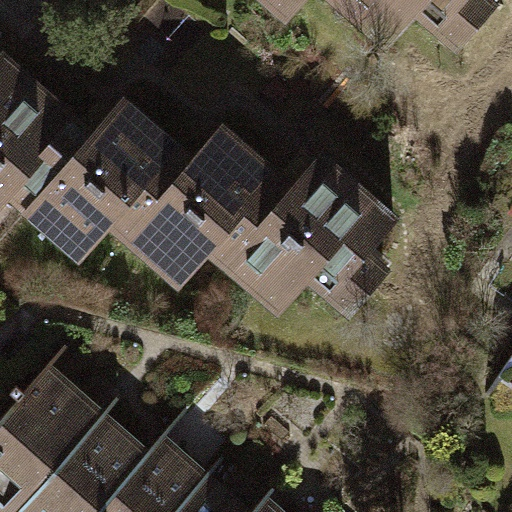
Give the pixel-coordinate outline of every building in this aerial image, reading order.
[(340,0),(368,24),(389,0),(408,0),(457,43),(492,3),(487,0),(340,0)] [(90,201),(126,233),(191,159),(119,98),(87,134),(0,58),(0,183),(60,236),(90,201)] [(191,159),(126,233),(160,262),(189,229),(257,288),(287,254),(350,308),(384,268),(364,251),(393,217),(319,153),(289,187),(219,127),(191,159)] [(511,348),(498,369),(511,378),(511,348)] [(0,436),(0,511),(17,511),(98,417),(40,368),(0,414),(0,436)] [(17,511),(98,511),(145,457),(98,417),(17,511)] [(98,511),(176,511),(205,477),(160,439),(145,457),(98,511)] [(246,511),(205,477),(176,511),(246,511)] [(283,511),(266,497),(253,511),(283,511)]
